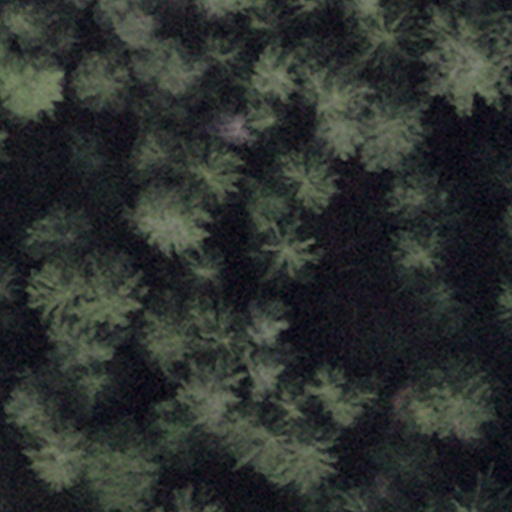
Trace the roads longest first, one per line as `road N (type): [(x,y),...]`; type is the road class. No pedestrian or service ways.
road 1 (track): [(511,246),(350,265),(0,364)]
road 2 (track): [(314,511),(371,428),(440,377),(511,370)]
road 3 (track): [(0,147),(91,88),(130,0)]
